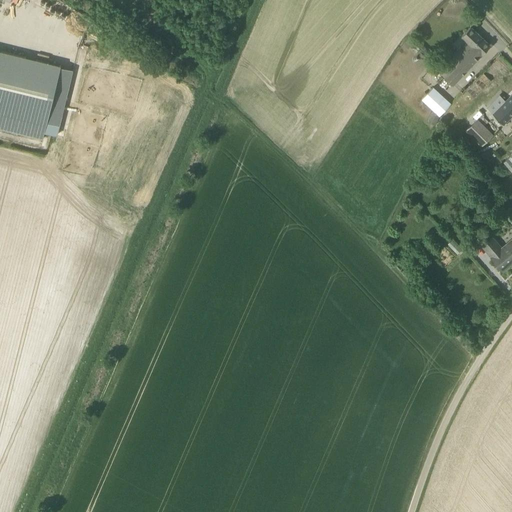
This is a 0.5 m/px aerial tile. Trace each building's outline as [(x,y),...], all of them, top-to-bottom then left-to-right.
[(490,46),(471,27),(461,37),(467,42),(464,45),(463,44),(438,71),(453,85),(490,46)] [(60,67),(61,65),(0,50),(0,127),(42,138),(46,122),(58,125),(71,70),(60,67)] [(475,99),(492,82),(483,73),(466,91),(467,92),(450,108),(457,115),(474,98),(475,99)] [(435,125),(439,116),(451,103),(434,86),(421,99),(433,110),(427,121),(435,125)] [(503,125),(511,115),(511,94),(492,115),(503,125)] [(477,118),(465,130),(481,146),(493,134),(477,118)] [(511,152),(502,161),(511,172),(511,152)] [(511,238),(502,248),(492,236),(482,244),(492,256),(491,257),(503,270),(511,262),(511,238)] [(459,253),(462,248),(451,240),(447,245),(459,253)]
